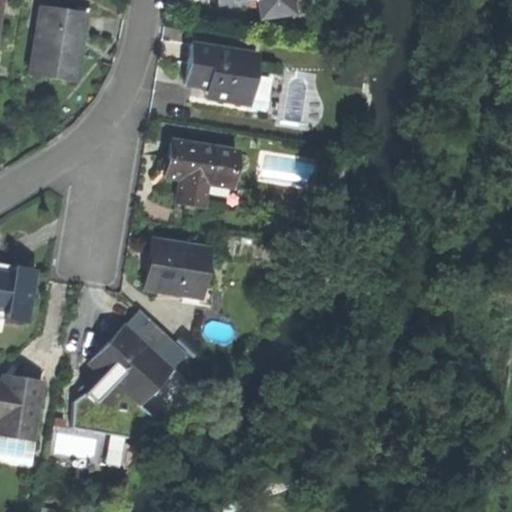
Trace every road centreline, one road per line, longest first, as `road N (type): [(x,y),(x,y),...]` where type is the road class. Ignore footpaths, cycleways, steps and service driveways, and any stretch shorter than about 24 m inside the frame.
road 1 (track): [(489,0),(486,57),(434,238),(333,511)]
road 2 (residential): [(0,196),(114,114),(145,0)]
